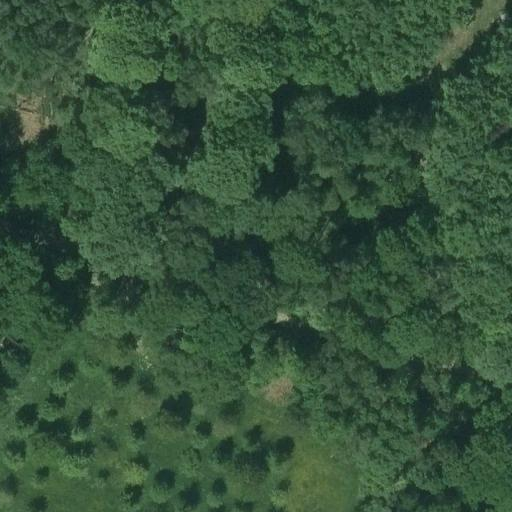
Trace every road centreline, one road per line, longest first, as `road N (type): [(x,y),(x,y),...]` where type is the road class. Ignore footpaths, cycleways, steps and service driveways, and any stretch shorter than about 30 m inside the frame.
road 1 (track): [(511,377),(289,322),(0,227)]
road 2 (track): [(467,367),(475,339),(420,144),(419,89),(431,67)]
